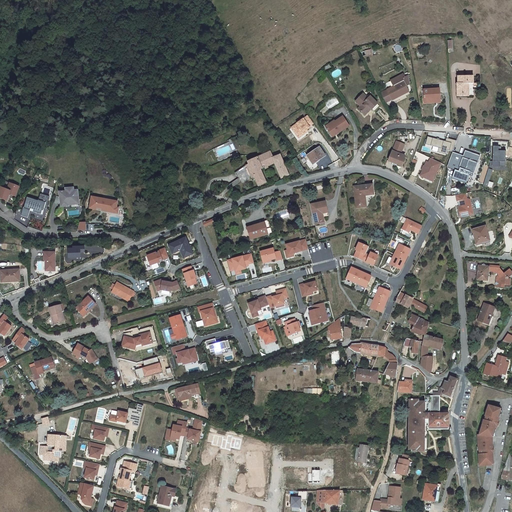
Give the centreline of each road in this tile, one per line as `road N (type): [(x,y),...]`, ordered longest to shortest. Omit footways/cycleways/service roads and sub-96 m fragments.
road 1 (unclassified): [(0,426),(350,342),(387,346),(432,379),(464,368)]
road 2 (residential): [(224,294),(345,261),(399,282),(440,209)]
road 3 (residential): [(348,170),(386,129),(511,135)]
road 4 (unclassified): [(192,221),(348,170)]
road 5 (unclassified): [(440,209),(455,238),(464,368)]
road 6 (unclassified): [(0,305),(137,246)]
road 7 (unclassified): [(464,368),(454,428),(466,511)]
road 8 (residential): [(0,215),(29,233),(118,236),(137,246)]
